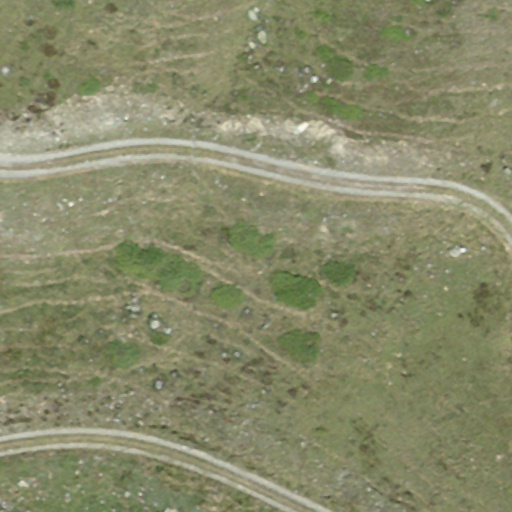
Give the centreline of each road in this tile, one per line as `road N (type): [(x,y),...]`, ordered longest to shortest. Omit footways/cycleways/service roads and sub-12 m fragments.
road 1 (track): [(511,245),(490,216),(436,196),(359,191),(216,160),(159,158),(51,179),(0,177)]
road 2 (track): [(0,447),(111,440),(300,511)]
